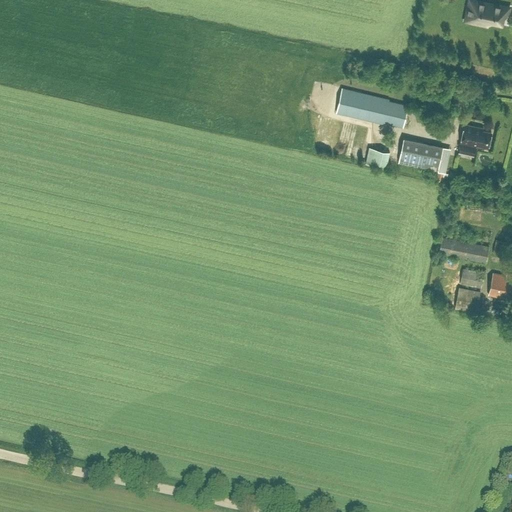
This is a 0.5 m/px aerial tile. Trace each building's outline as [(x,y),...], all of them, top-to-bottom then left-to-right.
[(501,23),(503,13),(504,6),(476,0),(468,0),(465,20),(481,23),(487,25),(488,20),(501,23)] [(383,121),(402,126),(407,104),(388,100),(388,98),(351,89),(345,113),(383,122),(383,121)] [(461,142),(459,151),(473,154),(475,145),(476,145),(476,144),(488,146),(491,131),(482,129),(482,127),(464,123),(460,142),(461,142)] [(403,137),(398,161),(437,170),(442,146),(403,137)] [(369,146),(365,162),(386,167),(390,151),(369,146)] [(438,170),(436,178),(446,180),(447,172),(438,170)] [(485,262),(488,245),(441,236),(438,253),(485,262)] [(511,272),(506,271),(505,274),(492,271),(488,293),(509,298),(509,294),(511,294),(511,272)] [(476,311),(477,306),(480,290),(458,286),(455,306),(476,311)]
